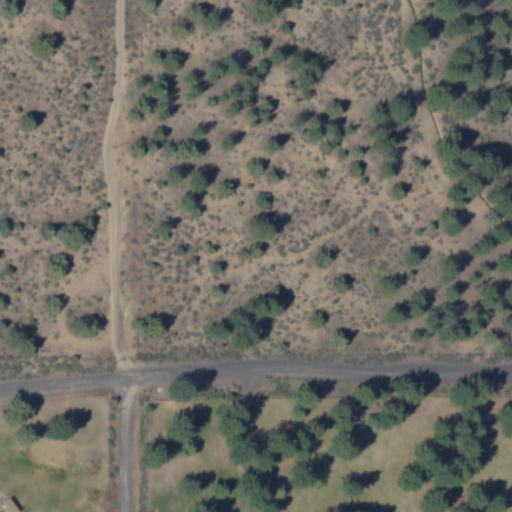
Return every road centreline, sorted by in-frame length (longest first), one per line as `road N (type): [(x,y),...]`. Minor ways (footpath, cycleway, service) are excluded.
road 1 (residential): [(0,386),(124,371),(511,372)]
road 2 (residential): [(122,511),(124,371)]
